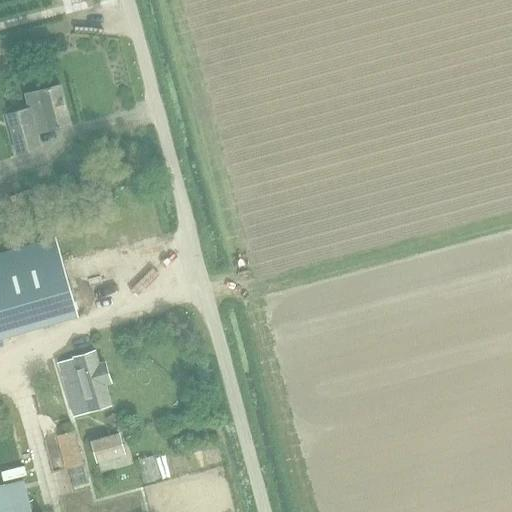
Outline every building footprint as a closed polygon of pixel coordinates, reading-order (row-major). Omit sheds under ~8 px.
[(45,118),(48,130),(70,124),(60,85),(25,94),(29,108),(6,114),(17,153),(40,147),(33,121),(45,118)] [(0,338),(78,316),(62,259),(56,239),(0,254),(0,338)] [(99,364),(95,351),(73,357),(88,410),(110,404),(105,384),(110,382),(104,362),(99,364)] [(73,431),(58,435),(67,469),(82,465),(73,431)] [(124,449),(118,434),(98,442),(104,457),(124,449)] [(0,488),(0,511),(31,511),(24,482),(0,488)]
